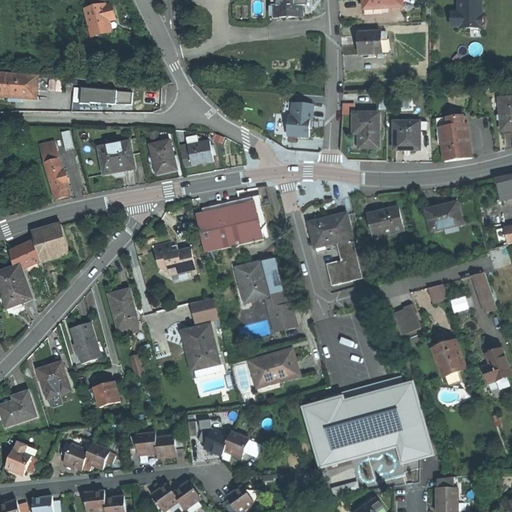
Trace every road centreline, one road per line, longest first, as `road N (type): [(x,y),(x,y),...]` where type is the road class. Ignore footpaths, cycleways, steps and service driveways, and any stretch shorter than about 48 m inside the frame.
road 1 (residential): [(289,173),(310,280),(326,301),(481,263)]
road 2 (residential): [(138,196),(130,231),(0,370)]
road 3 (residential): [(0,493),(190,473),(223,480)]
road 4 (residential): [(199,108),(158,119),(0,116)]
road 5 (tertiary): [(329,174),(416,177),(511,162)]
road 6 (residential): [(329,174),(330,0)]
road 7 (unknown): [(331,25),(230,39),(172,59)]
road 8 (tertiary): [(0,233),(138,196)]
road 9 (tertiary): [(138,196),(273,174)]
road 10 (residential): [(142,0),(199,108)]
